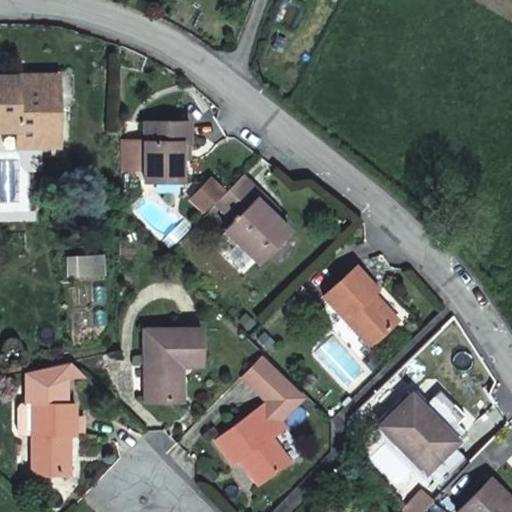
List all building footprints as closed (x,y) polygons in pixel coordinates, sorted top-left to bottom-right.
[(0,75),(0,141),(14,141),(14,147),(37,146),(37,129),(54,129),(54,106),(45,106),(45,75),(25,75),(24,81),(14,81),(14,75),(0,75)] [(54,75),(45,75),(45,106),(54,106),(54,75)] [(144,139),(121,139),(120,169),(144,169),(145,182),(183,182),(184,160),(183,143),(190,143),(190,122),(144,122),(144,139)] [(37,129),(37,146),(55,145),(54,129),(37,129)] [(272,205),(242,175),(216,202),(234,219),(224,229),(259,263),(289,232),(273,217),(267,211),(272,205)] [(267,211),(273,217),(278,211),(272,205),(267,211)] [(395,322),(372,296),(377,291),(355,268),(323,297),(369,346),(395,322)] [(180,364),(201,364),(200,330),(144,331),(146,402),(181,401),(180,364)] [(289,460),(272,436),(283,427),(278,419),(304,395),(261,354),(241,375),(263,396),(266,394),(269,398),(215,439),(234,465),(243,458),(261,483),(289,460)] [(69,362),(26,372),(26,378),(67,378),(85,377),(69,362)] [(67,378),(26,378),(26,404),(21,404),(18,409),(18,431),(21,436),(33,436),(32,473),(67,473),(67,436),(74,436),(73,434),(82,434),(82,418),(73,418),(73,403),(67,403),(67,378)] [(432,423),(436,419),(413,395),(381,425),(426,472),(431,467),(454,445),(432,423)] [(458,441),(436,419),(432,423),(454,445),(458,441)] [(458,441),(454,445),(431,467),(439,475),(473,443),(464,435),(458,441)] [(511,501),(491,480),(458,511),(511,511),(509,509),(511,506),(511,501)] [(421,493),(402,511),(423,511),(432,503),(421,493)]
